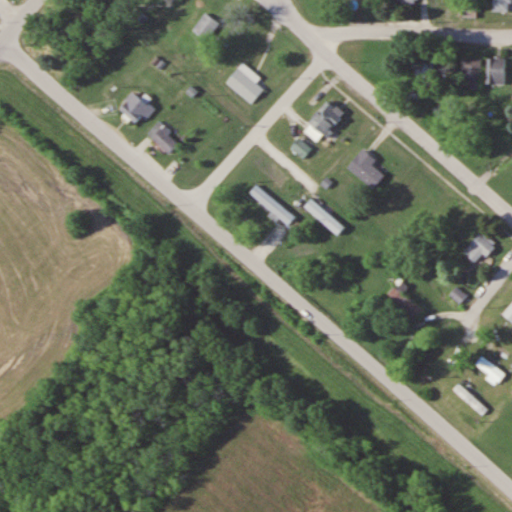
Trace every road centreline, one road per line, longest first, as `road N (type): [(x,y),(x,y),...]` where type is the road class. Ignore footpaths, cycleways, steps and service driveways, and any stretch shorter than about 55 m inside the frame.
road 1 (residential): [(511,489),(4,38)]
road 2 (residential): [(511,214),(315,43)]
road 3 (residential): [(188,205),(326,54)]
road 4 (residential): [(511,34),(334,32),(315,43)]
